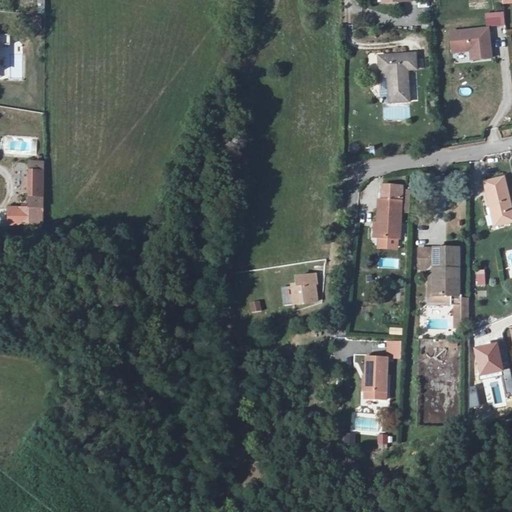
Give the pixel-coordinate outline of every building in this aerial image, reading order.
[(42,30),(42,16),(30,16),(30,30),(42,30)] [(501,16),(486,17),(486,27),(501,26),(501,16)] [(489,28),(452,32),(454,52),(470,50),(471,58),(492,55),(489,28)] [(391,75),(393,104),(413,102),(409,67),(418,66),(416,52),(380,55),(382,75),(391,75)] [(46,163),(32,163),(32,167),(33,192),(33,201),(22,202),(24,219),(47,216),(47,213),(46,163)] [(32,167),(24,167),(25,192),(33,192),(32,167)] [(488,181),(497,224),(511,220),(511,200),(507,177),(488,181)] [(384,200),(381,200),(380,239),(381,239),(401,240),(402,240),(404,186),(384,186),(384,200)] [(446,218),(447,197),(434,196),(434,218),(446,218)] [(494,237),(496,245),(511,243),(510,235),(494,237)] [(401,240),(381,239),(381,249),(400,250),(401,240)] [(433,294),(448,293),(457,293),(458,246),(445,246),(445,254),(433,254),(432,246),(416,246),(416,268),(425,268),(433,268),(433,294)] [(445,254),(445,246),(432,246),(433,254),(445,254)] [(426,294),(433,294),(433,268),(425,268),(426,294)] [(485,270),(475,271),(476,287),(486,286),(485,270)] [(306,284),(309,302),(322,299),(316,274),(298,277),(299,285),(306,284)] [(457,306),(457,293),(448,293),(448,306),(457,306)] [(251,312),(261,311),(260,301),(250,302),(251,312)] [(384,342),(383,357),(391,357),(403,358),(404,343),(384,342)] [(383,357),(366,356),(362,398),(389,400),(391,357),(383,357)] [(362,398),(362,406),(388,408),(389,400),(362,398)]
